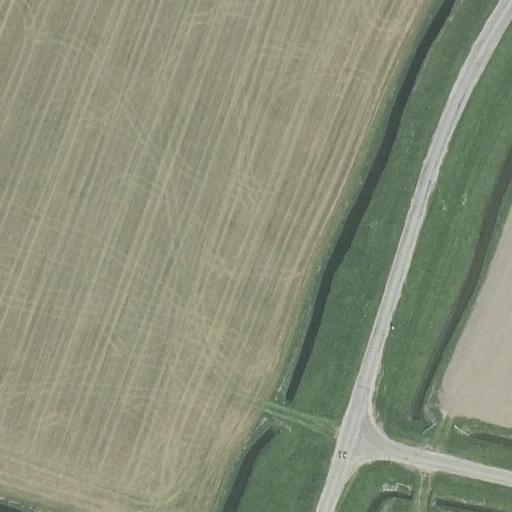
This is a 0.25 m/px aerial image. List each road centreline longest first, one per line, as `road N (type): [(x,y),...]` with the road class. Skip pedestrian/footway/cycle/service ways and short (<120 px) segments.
road 1 (unclassified): [(346,443),(435,158),(511,1)]
road 2 (unclassified): [(511,480),(346,443)]
